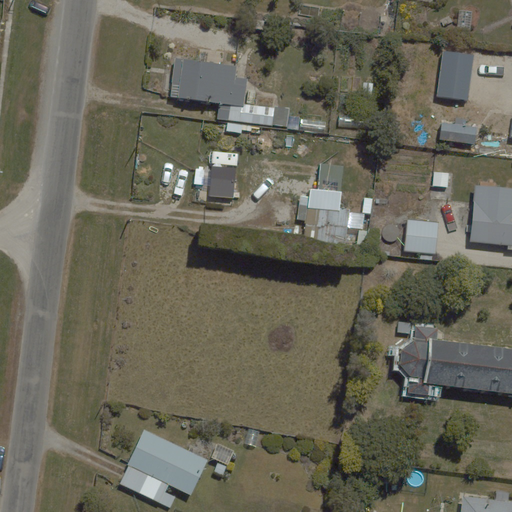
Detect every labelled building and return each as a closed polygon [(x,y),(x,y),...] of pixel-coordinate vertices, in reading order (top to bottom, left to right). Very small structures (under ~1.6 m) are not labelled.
[(273,129),(277,104),(247,99),(250,80),(233,77),(235,65),(177,57),(171,95),(218,103),(216,120),(273,129)] [(511,113),(509,134),(479,131),(480,122),(441,118),(439,140),(450,142),(449,150),(479,154),(480,145),(498,147),(497,155),(511,156),(511,113)] [(450,172),(432,171),(431,188),(450,188),(450,172)] [(470,243),(506,245),(506,251),(511,251),(511,186),(473,185),(470,243)] [(384,230),(368,227),(371,211),(309,201),(303,239),(365,249),(366,244),(381,246),(384,230)] [(405,252),(418,253),(418,260),(433,261),(433,254),(438,254),(440,222),(408,219),(405,252)] [(428,358),(399,356),(396,378),(406,379),(404,395),(430,398),(432,385),(511,392),(511,346),(430,338),(428,358)] [(119,484),(172,510),(178,499),(167,494),(172,484),(190,493),(207,457),(147,428),(119,484)] [(239,451),(222,442),(213,460),(222,464),(218,472),(226,476),(239,451)] [(511,511),(511,498),(464,493),(461,511),(511,511)]
